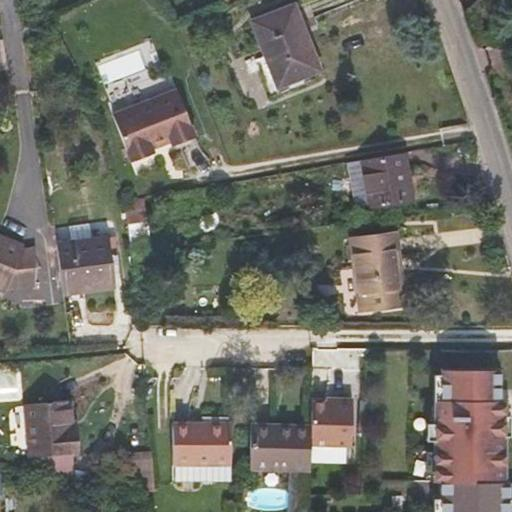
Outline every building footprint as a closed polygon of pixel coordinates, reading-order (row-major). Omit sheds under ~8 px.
[(320,69),(294,5),(289,7),(314,71),(320,69)] [(314,71),(289,7),(253,21),(278,86),(314,71)] [(177,90),(113,115),(131,162),(154,153),(153,149),(171,142),(173,146),(196,137),(177,90)] [(413,200),(405,152),(350,162),(347,163),(355,210),(413,200)] [(126,225),(148,222),(143,197),(123,201),(126,225)] [(152,248),(148,222),(126,225),(129,250),(152,248)] [(405,305),(396,232),(350,238),(359,310),(405,305)] [(0,235),(0,289),(4,292),(36,290),(36,248),(22,251),(24,245),(0,235)] [(115,287),(109,235),(56,242),(62,294),(115,287)] [(436,477),(507,479),(507,469),(507,424),(507,417),(507,380),(507,368),(436,366),(436,429),(436,477)] [(337,403),(312,402),(311,424),(311,429),(311,444),(352,445),(353,399),(337,399),(337,403)] [(73,427),(71,400),(24,403),(29,457),(78,455),(78,427),(73,427)] [(231,480),(231,422),(198,422),(198,426),(173,425),(172,465),(175,465),(175,480),(231,480)] [(311,444),(311,429),(274,428),(274,424),(251,423),(250,469),(310,470),(311,444)] [(155,491),(152,458),(133,459),(135,487),(155,491)] [(436,477),(435,511),(511,511),(511,478),(507,479),(436,477)]
